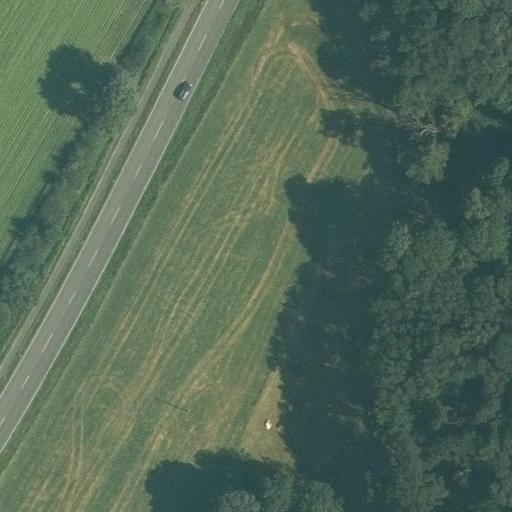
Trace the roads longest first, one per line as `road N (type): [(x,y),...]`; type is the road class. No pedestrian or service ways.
road 1 (secondary): [(224,0),(0,424)]
road 2 (track): [(511,160),(402,136),(336,0)]
